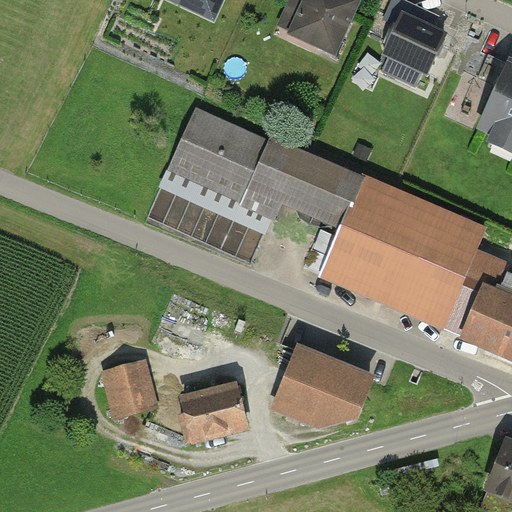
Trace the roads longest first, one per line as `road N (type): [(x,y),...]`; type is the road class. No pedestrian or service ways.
road 1 (unclassified): [(511,397),(0,184)]
road 2 (tertiary): [(143,511),(511,413)]
